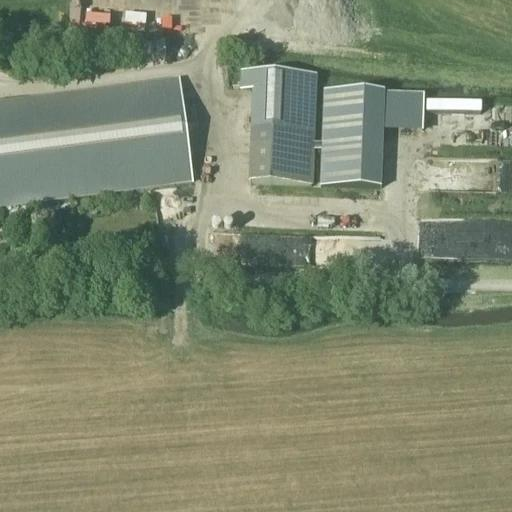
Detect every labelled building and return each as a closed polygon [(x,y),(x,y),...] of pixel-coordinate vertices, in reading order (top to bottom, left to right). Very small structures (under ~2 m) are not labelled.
[(317,78),(240,75),(239,94),(252,94),(250,132),(315,135),(317,78)] [(0,105),(0,208),(192,184),(178,82),(0,105)] [(323,93),(320,160),(382,162),(384,96),(323,93)] [(44,273),(54,272),(52,248),(42,249),(44,273)] [(12,281),(15,298),(30,295),(28,279),(12,281)]
